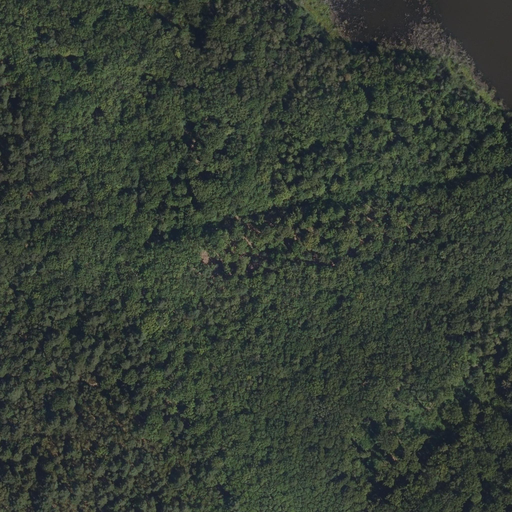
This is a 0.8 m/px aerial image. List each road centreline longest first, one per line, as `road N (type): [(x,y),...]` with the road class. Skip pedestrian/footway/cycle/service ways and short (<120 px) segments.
road 1 (track): [(239,511),(205,405),(0,21)]
road 2 (track): [(165,330),(511,256)]
road 3 (track): [(511,359),(481,373),(476,384),(494,471),(491,511)]
